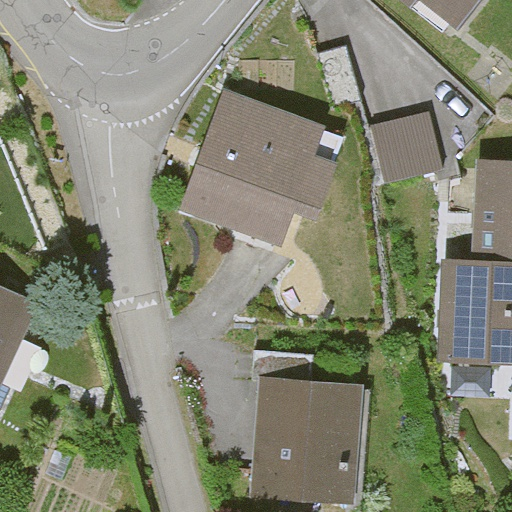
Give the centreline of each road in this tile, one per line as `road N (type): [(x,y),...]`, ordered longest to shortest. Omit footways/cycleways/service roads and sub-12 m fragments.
road 1 (unclassified): [(116,82),(118,207),(132,298),(191,511)]
road 2 (tertiary): [(236,0),(165,70),(116,82)]
road 3 (tertiary): [(116,82),(65,59),(28,0)]
